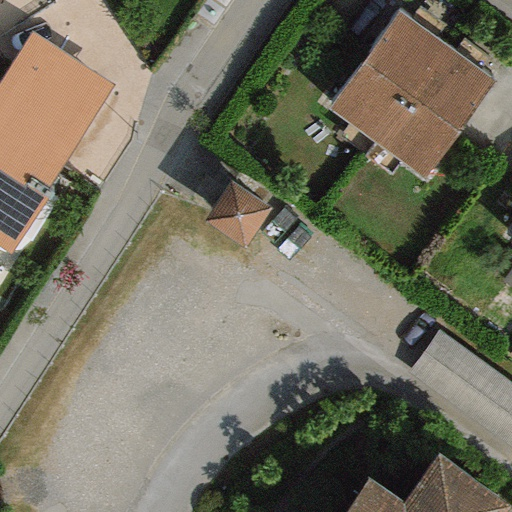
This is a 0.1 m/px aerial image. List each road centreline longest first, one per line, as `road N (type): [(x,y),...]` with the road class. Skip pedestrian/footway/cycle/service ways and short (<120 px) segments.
road 1 (unknown): [(70,511),(81,475),(161,392),(253,318),(314,319),(511,425)]
road 2 (residential): [(265,0),(0,396)]
